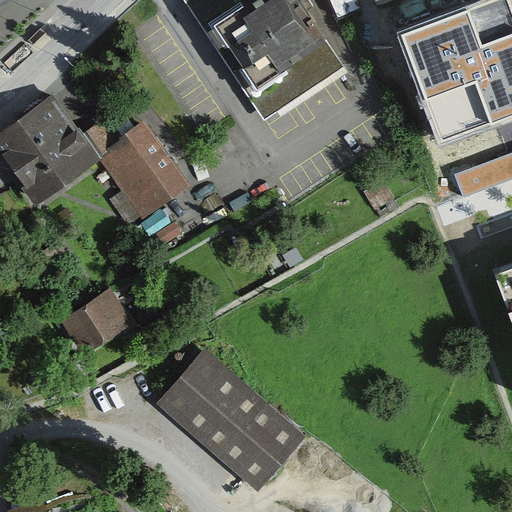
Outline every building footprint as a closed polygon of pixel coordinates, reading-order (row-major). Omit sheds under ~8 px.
[(185,0),(267,121),(348,71),(300,0),(185,0)] [(511,0),(484,0),(397,32),(440,147),(511,120),(511,0)] [(55,103),(0,141),(0,144),(48,212),(104,173),(55,103)] [(148,128),(105,158),(149,220),(192,189),(148,128)] [(511,153),(455,175),(463,197),(511,178),(511,153)] [(511,263),(494,270),(511,318),(511,263)] [(108,292),(65,321),(86,352),(129,322),(108,292)] [(306,432),(205,344),(157,399),(258,487),(306,432)]
